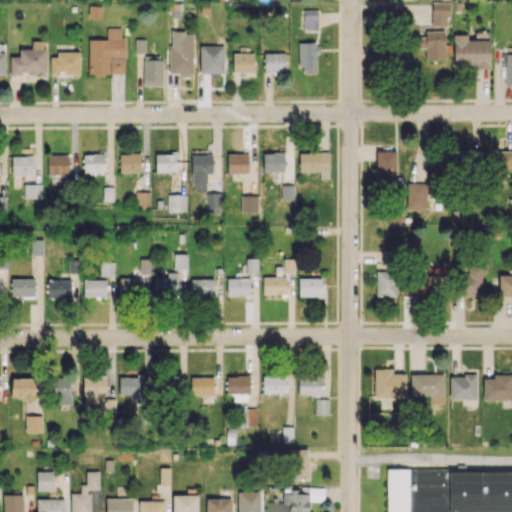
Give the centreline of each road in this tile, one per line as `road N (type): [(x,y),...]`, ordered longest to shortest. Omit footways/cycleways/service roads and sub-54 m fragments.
road 1 (residential): [(511,112),(0,114)]
road 2 (residential): [(351,0),(349,511)]
road 3 (residential): [(511,336),(0,337)]
